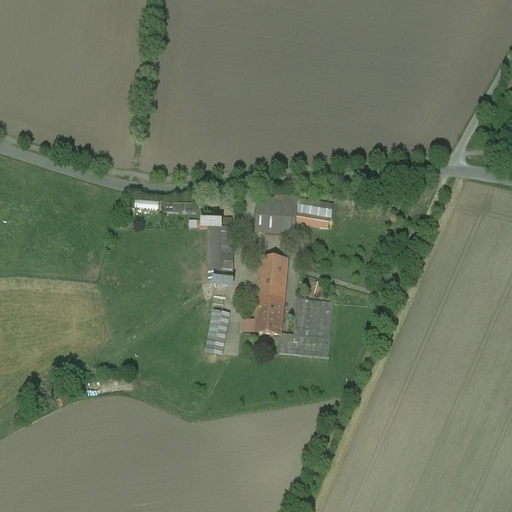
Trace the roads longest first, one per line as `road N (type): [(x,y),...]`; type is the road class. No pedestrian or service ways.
road 1 (unclassified): [(0,149),(139,191),(450,169)]
road 2 (track): [(300,511),(450,169)]
road 3 (unclassified): [(450,169),(511,64)]
